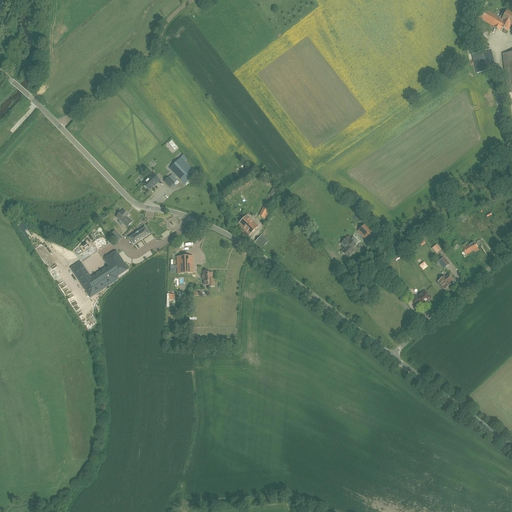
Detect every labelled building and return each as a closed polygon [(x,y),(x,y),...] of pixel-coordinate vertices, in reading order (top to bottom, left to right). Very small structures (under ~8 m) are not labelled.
[(499,18),(482,8),(477,17),(493,26),(500,30),(501,27),(507,31),(511,25),(511,26),(511,24),(511,13),(506,11),(504,15),(502,14),(499,18)] [(496,68),(490,49),(472,54),(477,73),(496,68)] [(511,92),(511,52),(502,54),(507,93),(511,92)] [(171,141),(169,143),(174,150),(177,148),(171,141)] [(196,173),(181,157),(170,168),(185,184),(196,173)] [(143,184),(149,191),(160,180),(153,174),(143,184)] [(164,181),(170,187),(174,183),(177,180),(172,175),(169,177),(164,181)] [(278,192),(273,188),(268,195),(273,198),(278,192)] [(129,215),(123,210),(116,217),(120,220),(118,222),(121,225),(123,224),(127,227),(132,222),(127,217),(129,215)] [(462,222),(466,219),(463,214),(458,217),(462,222)] [(247,216),(239,225),(249,235),(258,227),(247,216)] [(365,238),(368,235),(372,231),(365,224),(358,231),(365,238)] [(129,238),(133,245),(150,234),(145,227),(129,238)] [(255,243),(262,248),(268,241),(261,235),(255,243)] [(354,250),(352,248),(356,245),(350,240),(349,241),(346,238),(341,243),(346,248),(342,252),(348,257),(354,250)] [(461,247),(461,246),(458,240),(453,243),(454,245),(452,246),(454,251),(461,247)] [(479,250),(477,247),(475,242),(469,245),(473,253),(479,250)] [(437,254),(442,249),(437,244),(432,248),(437,254)] [(462,253),(464,257),(464,258),(467,256),(473,253),(469,245),(462,249),(464,252),(462,253)] [(117,252),(105,260),(109,267),(91,279),(81,264),(73,269),(91,296),(117,279),(116,278),(124,273),(128,270),(117,252)] [(398,253),(393,257),(396,261),(401,257),(398,253)] [(439,262),(444,268),(449,264),(444,258),(441,255),(436,259),(439,262)] [(195,268),(196,258),(190,258),(181,258),(180,275),(195,275),(195,268)] [(419,265),(423,270),(428,267),(424,262),(419,265)] [(212,273),(208,273),(208,271),(203,271),(204,285),(208,285),(208,286),(213,286),(213,279),(212,279),(212,273)] [(444,276),(438,282),(441,285),(442,286),(443,288),(444,289),(445,289),(451,284),(449,282),(453,278),(449,274),(445,277),(444,276)] [(400,281),(396,284),(401,290),(405,287),(400,281)] [(431,298),(425,291),(422,294),(420,294),(416,298),(415,297),(414,297),(411,299),(417,305),(419,303),(421,305),(422,305),(427,301),(428,301),(431,298)]
